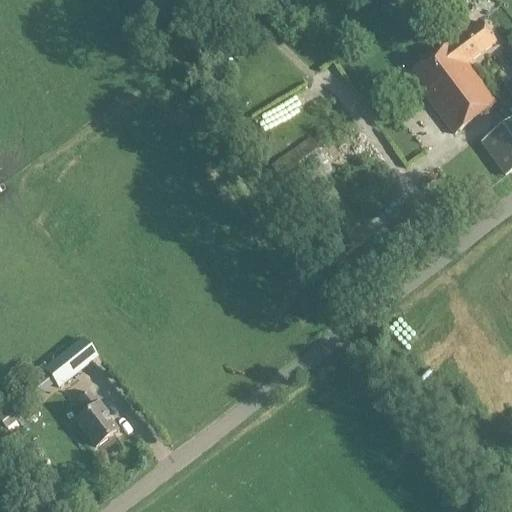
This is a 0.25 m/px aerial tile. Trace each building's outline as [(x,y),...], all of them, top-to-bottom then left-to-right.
[(163,8),(158,0),(134,0),(146,19),(163,8)] [(497,106),(467,66),(496,45),(480,23),(470,31),(465,24),(446,38),(451,46),(410,77),(455,137),(497,106)] [(511,46),(502,54),(511,66),(511,46)] [(476,145),(507,174),(511,168),(511,116),(508,112),(476,145)] [(314,166),(316,169),(287,190),(339,261),(368,240),(324,180),(335,173),(323,156),(332,150),(322,136),(313,143),(310,140),(271,167),(284,185),(310,167),(311,168),(314,166)] [(82,340),(43,371),(58,390),(97,359),(82,340)] [(104,418),(107,416),(98,405),(88,392),(77,401),(86,413),(75,422),(95,449),(116,433),(104,418)]
